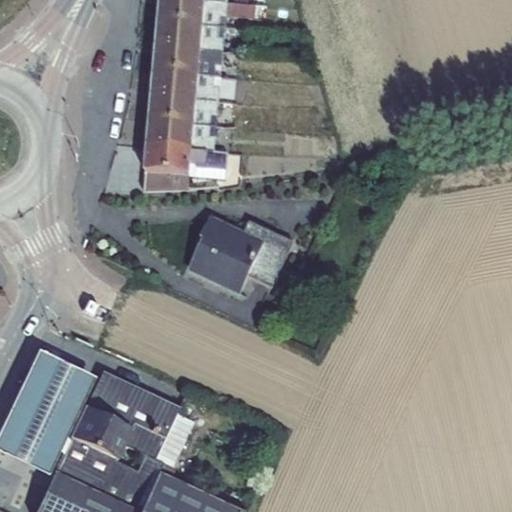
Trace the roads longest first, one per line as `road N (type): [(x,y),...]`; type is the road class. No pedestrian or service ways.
road 1 (tertiary): [(19,326),(51,286),(45,157)]
road 2 (primary): [(44,121),(53,77),(87,0)]
